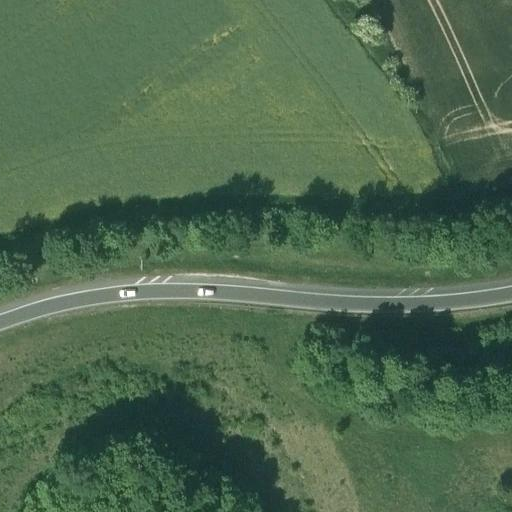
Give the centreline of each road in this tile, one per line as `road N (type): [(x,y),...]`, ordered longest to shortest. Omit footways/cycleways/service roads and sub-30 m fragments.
road 1 (track): [(511,188),(93,216),(0,248)]
road 2 (motorway): [(511,294),(411,303),(128,294),(0,324)]
